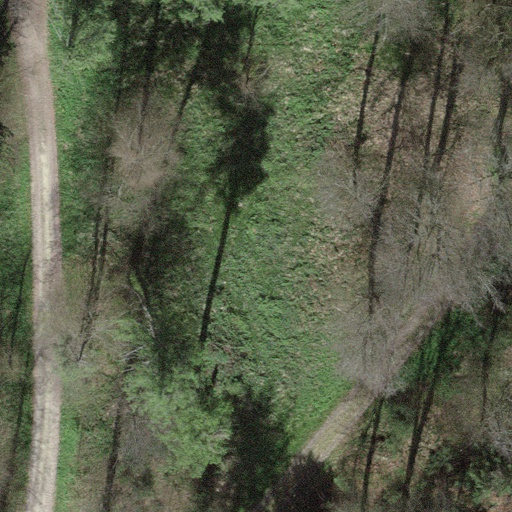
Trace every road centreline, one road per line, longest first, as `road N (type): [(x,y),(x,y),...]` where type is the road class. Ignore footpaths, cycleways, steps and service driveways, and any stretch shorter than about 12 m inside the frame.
road 1 (track): [(34,511),(51,372),(45,157),(21,0)]
road 2 (track): [(253,511),(511,202)]
